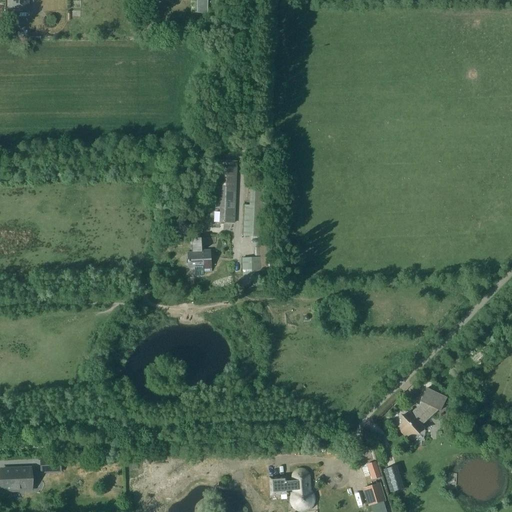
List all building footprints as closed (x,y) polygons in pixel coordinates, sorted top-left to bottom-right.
[(10,0),(11,10),(29,10),(29,0),(10,0)] [(198,0),(198,12),(198,13),(207,13),(207,0),(198,0)] [(234,223),(236,161),(216,160),(215,208),(220,208),(219,222),(234,223)] [(261,236),(263,187),(250,187),(249,205),(244,205),(243,236),(261,236)] [(189,268),(195,267),(195,277),(203,276),(203,272),(211,271),(210,250),(201,251),(201,238),(191,238),(192,252),(188,253),(189,268)] [(278,274),(276,244),(260,245),(260,247),(254,248),(254,256),(260,256),(260,257),(242,258),(243,276),(278,274)] [(401,425),(400,426),(398,428),(406,436),(408,435),(409,434),(410,434),(411,434),(412,433),(413,433),(419,434),(419,428),(438,410),(440,411),(447,397),(427,388),(421,402),(422,402),(408,416),(402,416),(402,422),(402,423),(401,424),(401,425)] [(60,455),(40,456),(41,468),(61,467),(60,455)] [(375,461),(366,464),(372,480),(381,477),(375,461)] [(390,492),(406,487),(399,465),(383,470),(390,492)] [(28,490),(28,487),(28,475),(31,475),(30,468),(1,469),(2,491),(20,490),(28,490)] [(293,478),(294,481),(287,481),(286,477),(270,478),(271,494),(288,493),(287,491),(294,490),(294,492),(293,494),(292,495),(292,497),(292,498),(292,499),(292,500),(292,502),(292,503),(293,504),(293,505),(294,506),(295,507),(296,508),(297,509),(298,510),(299,510),(301,510),(302,510),(303,510),(305,510),(306,510),(307,509),(308,509),(309,508),(310,507),(311,506),(312,505),(312,504),(313,503),(313,501),(313,500),(313,499),(313,497),(313,496),(312,495),(311,494),(311,493),(310,492),(308,478),(308,477),(308,476),(307,475),(306,474),(306,473),(305,473),(304,472),(303,472),(302,472),(301,471),(300,472),(298,472),(297,472),(297,473),(296,474),(295,474),(294,475),(294,476),(294,477),(293,478)] [(381,482),(366,487),(372,504),(387,499),(381,482)] [(372,511),(386,511),(383,501),(371,505),(372,511)] [(185,507),(184,506),(179,502),(175,507),(181,511),(185,507)]
